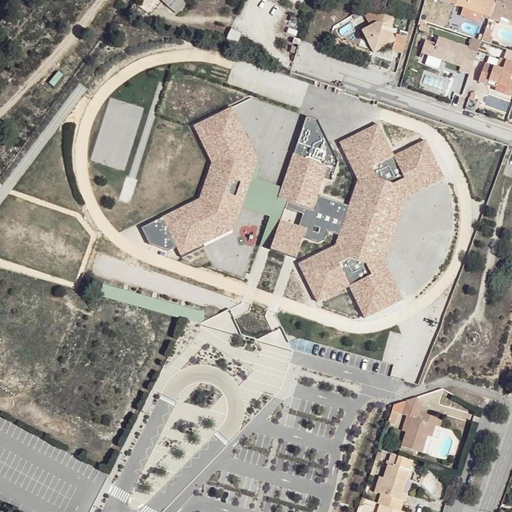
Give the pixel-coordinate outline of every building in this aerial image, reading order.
[(155,0),(153,2),(162,10),(171,0),(155,0)] [(482,15),(490,18),(495,0),(457,0),(456,6),(463,9),(482,15)] [(511,0),(495,0),(490,18),(498,21),(499,18),(508,21),(509,17),(511,17),(511,0)] [(480,21),(482,15),(463,9),(462,15),(480,21)] [(381,29),(377,28),(376,28),(377,24),(374,24),(375,21),(372,20),(363,24),(368,32),(361,37),(373,58),(381,53),(387,51),(389,38),(379,36),(381,29)] [(383,24),(377,28),(381,29),(379,36),(389,38),(394,23),(383,20),(383,24)] [(423,27),(421,32),(429,35),(431,30),(423,27)] [(240,40),(230,37),(227,45),(238,49),(240,40)] [(394,47),(389,38),(387,51),(381,53),(392,57),(394,47)] [(459,72),(469,76),(481,42),(471,38),(467,49),(437,40),(431,58),(446,64),(453,66),(460,68),(459,72)] [(446,64),(431,58),(430,63),(445,68),(446,64)] [(485,85),(489,87),(490,83),(500,86),(501,84),(510,87),(508,90),(511,90),(511,63),(506,62),(503,71),(486,66),(480,83),(485,85)] [(232,107),(195,125),(212,161),(200,198),(162,219),(180,256),(234,231),(242,209),(257,162),(232,107)] [(261,168),(257,162),(242,209),(271,219),(261,247),(273,251),(281,223),(286,211),(304,217),(300,229),(306,231),(304,238),(323,244),(327,232),(341,236),(350,208),(319,198),(325,181),(331,183),(338,163),(317,120),(307,117),(281,191),(256,183),(261,168)] [(392,154),(377,122),(340,140),(357,183),(350,208),(341,236),(337,246),(298,267),(315,302),(348,289),(362,318),(401,298),(384,262),(405,198),(445,179),(424,138),(392,154)] [(281,223),(273,251),(271,259),(295,266),(304,238),(306,231),(300,229),(281,223)] [(202,322),(205,310),(104,284),(101,296),(202,322)] [(400,411),(404,399),(393,402),(391,409),(396,410),(400,411)] [(410,423),(407,429),(402,444),(422,451),(429,434),(433,422),(436,423),(442,425),(443,421),(445,417),(423,408),(419,417),(412,415),(410,423)] [(396,410),(391,409),(387,419),(392,421),(396,410)] [(409,467),(413,458),(398,453),(395,464),(387,461),(375,501),(380,502),(386,504),(398,508),(402,498),(406,500),(407,495),(408,491),(403,489),(406,478),(407,478),(411,468),(409,467)] [(380,511),(383,511),(386,504),(380,502),(377,511),(380,511)]
